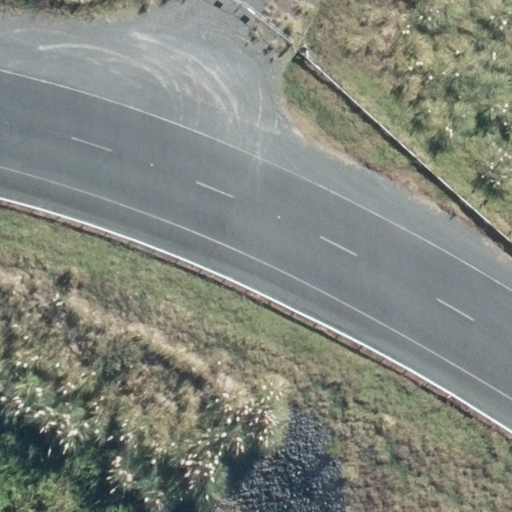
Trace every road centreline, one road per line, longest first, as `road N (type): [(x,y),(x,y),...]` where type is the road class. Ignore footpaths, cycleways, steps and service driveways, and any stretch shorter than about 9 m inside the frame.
road 1 (unclassified): [(0,119),(100,144),(345,245),(511,344)]
road 2 (track): [(100,144),(234,7),(255,0)]
